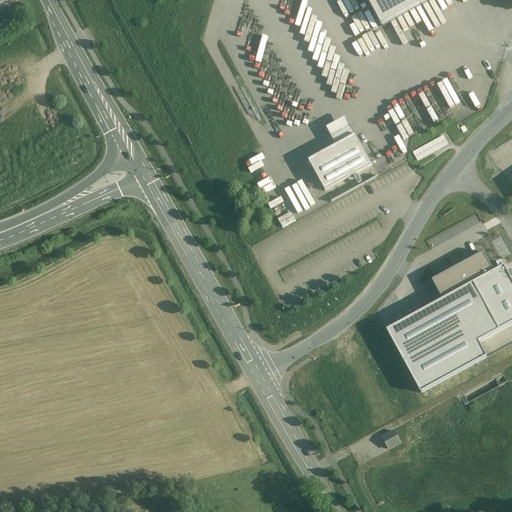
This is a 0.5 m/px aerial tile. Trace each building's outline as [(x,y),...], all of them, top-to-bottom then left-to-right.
[(365,0),(380,27),(430,0),(365,0)] [(337,147),(356,136),(346,119),(327,129),(337,147)] [(337,147),(310,162),(325,192),(371,166),(356,136),(337,147)] [(444,137),(414,155),(417,162),(449,145),(444,137)] [(267,168),(254,174),(267,203),(280,196),(267,168)] [(293,213),(279,218),(283,228),(296,223),(293,213)] [(432,282),(443,301),(456,295),(473,285),(494,273),(484,254),(432,282)] [(443,301),(387,332),(422,394),(487,358),(479,343),(511,325),(511,281),(504,268),(494,273),(473,285),(456,295),(443,301)] [(394,432),(382,438),(389,449),(400,443),(394,432)]
